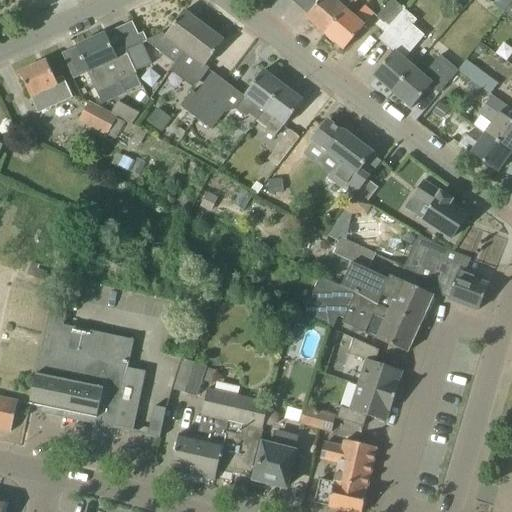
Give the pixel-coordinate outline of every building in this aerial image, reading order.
[(325,35),(346,10),(354,0),(321,0),(305,19),(325,35)] [(389,29),(404,11),(392,0),(376,18),(389,29)] [(364,26),(374,15),(366,7),(356,19),(346,10),(325,35),(343,51),(365,27),(364,26)] [(392,93),(412,68),(404,61),(424,37),(412,27),(417,21),(404,11),(389,29),(379,40),(380,41),(384,36),(395,46),(391,50),(394,53),(373,77),(392,93)] [(176,66),(204,27),(184,12),(165,37),(162,34),(146,42),(147,44),(176,66)] [(176,66),(199,83),(209,70),(205,67),(224,42),(204,27),(176,66)] [(142,88),(135,73),(127,56),(117,61),(105,35),(76,48),(89,75),(89,74),(98,94),(122,83),(127,94),(142,88)] [(125,52),(127,56),(135,73),(152,65),(150,62),(142,45),(125,52)] [(438,95),(458,72),(440,57),(423,77),(412,68),(392,93),(411,110),(430,88),(438,95)] [(466,61),(458,72),(472,83),(483,91),(490,96),(498,85),(466,61)] [(56,82),(46,62),(19,74),(31,99),(32,98),(39,114),(72,99),(63,79),(56,82)] [(258,121),(283,87),(263,72),(234,109),(245,117),(248,113),(258,121)] [(196,120),(225,83),(212,74),(196,96),(192,92),(180,108),(196,120)] [(211,131),(239,94),(225,83),(196,120),(211,131)] [(483,91),(472,83),(465,92),(476,100),(483,91)] [(284,127),(303,102),(283,87),(258,121),(256,123),(266,130),(264,132),(273,139),(282,126),(284,127)] [(511,153),(511,151),(511,122),(504,117),(510,109),(491,96),(479,115),(492,124),(485,134),(511,153)] [(108,113),(89,102),(78,122),(106,137),(115,142),(125,124),(122,122),(123,121),(108,113)] [(440,104),(431,116),(441,123),(450,111),(440,104)] [(356,196),(370,178),(360,171),(372,154),(328,120),(311,142),(345,168),(336,180),(356,196)] [(278,168),(299,139),(289,132),(268,161),(278,168)] [(511,153),(485,134),(477,145),(467,137),(465,136),(459,145),(471,154),(470,155),(497,173),(511,153)] [(368,182),(357,196),(368,205),(379,191),(368,182)] [(451,240),(466,216),(449,205),(452,201),(423,182),(413,198),(430,209),(421,222),(451,240)] [(206,194),(200,207),(210,212),(217,199),(206,194)] [(479,311),(488,287),(474,281),(476,276),(448,265),(450,258),(433,251),(434,248),(434,246),(432,244),(430,242),(425,240),(424,239),(423,240),(422,242),(422,246),(422,248),(422,250),(424,253),(425,255),(428,257),(430,258),(431,258),(425,271),(437,276),(435,282),(442,291),(440,293),(442,297),(479,311)] [(354,247),(338,241),(332,254),(352,263),(341,287),(421,324),(433,297),(390,277),(388,281),(368,271),(375,255),(354,246),(354,247)] [(32,263),(28,275),(44,281),(47,273),(38,270),(39,266),(32,263)] [(407,354),(421,324),(341,287),(319,277),(301,316),(332,330),(337,318),(343,321),(341,325),(407,354)] [(39,414),(132,434),(145,376),(127,372),(133,344),(63,326),(67,312),(50,308),(29,405),(41,408),(39,414)] [(379,353),(379,351),(354,340),(349,356),(367,362),(359,387),(395,398),(399,384),(397,384),(401,372),(374,363),(377,352),(379,353)] [(174,391),(197,398),(202,382),(211,385),(215,371),(206,369),(206,367),(184,360),(174,391)] [(390,412),(395,398),(359,387),(351,411),(340,408),(336,420),(363,429),(363,427),(362,427),(365,417),(384,423),(388,411),(390,412)] [(226,435),(234,397),(207,391),(197,438),(180,434),(171,472),(215,482),(217,472),(233,476),(242,438),(226,435)] [(263,429),(269,405),(234,397),(226,435),(242,438),(233,476),(250,480),(262,429),(263,429)] [(0,399),(0,430),(11,433),(18,403),(0,399)] [(159,440),(166,410),(154,407),(147,437),(159,440)] [(331,434),(336,417),(305,408),(300,426),(331,434)] [(254,481),(256,481),(260,484),(265,485),(270,485),(286,489),(290,472),(298,474),(300,463),(293,461),(298,437),(277,432),(273,448),(262,445),(254,481)] [(376,449),(344,442),(342,449),(324,445),(320,460),(338,464),(336,474),(369,481),(376,449)] [(361,511),(369,481),(336,474),(333,484),(319,481),(314,505),(345,511),(361,511)]
